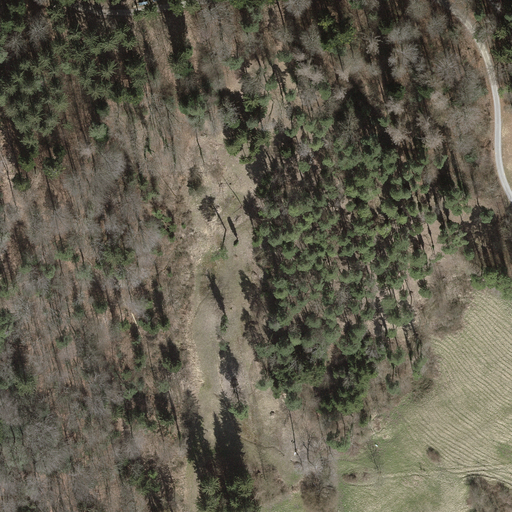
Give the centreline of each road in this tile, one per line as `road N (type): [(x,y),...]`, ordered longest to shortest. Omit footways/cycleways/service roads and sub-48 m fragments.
road 1 (track): [(511,193),(500,158),(502,95),(491,53),(472,18),(448,0)]
road 2 (track): [(224,0),(129,13),(61,0)]
